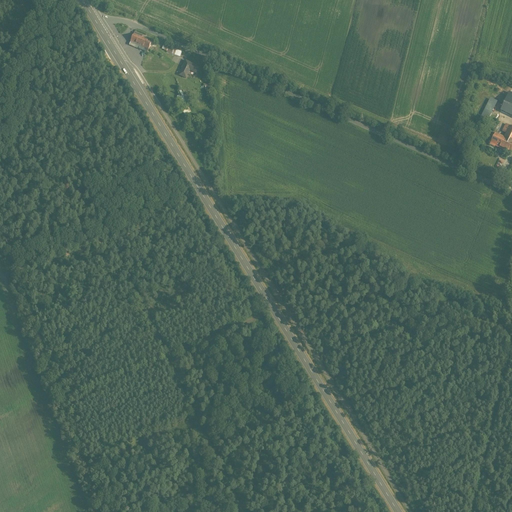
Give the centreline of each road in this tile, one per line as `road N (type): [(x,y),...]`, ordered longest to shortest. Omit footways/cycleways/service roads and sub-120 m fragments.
road 1 (primary): [(398,511),(96,20)]
road 2 (unclassified): [(96,20),(125,20),(511,191)]
